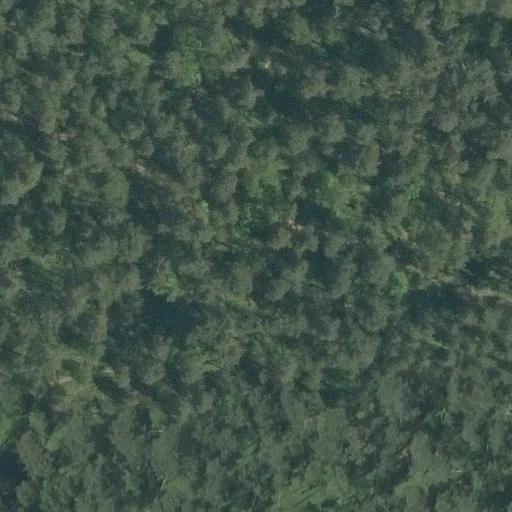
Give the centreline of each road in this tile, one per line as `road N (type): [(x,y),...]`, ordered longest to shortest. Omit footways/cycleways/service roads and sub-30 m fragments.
road 1 (track): [(511,303),(458,293),(0,113)]
road 2 (track): [(424,276),(419,252),(219,0)]
